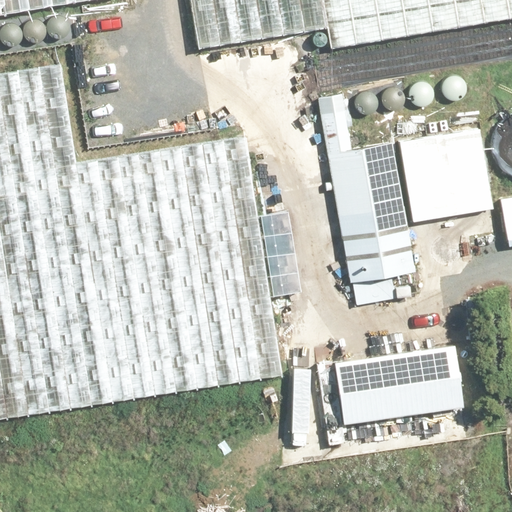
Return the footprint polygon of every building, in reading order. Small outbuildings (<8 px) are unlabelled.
[(0,0),(0,28),(110,11),(108,0),(0,0)] [(511,0),(186,0),(196,54),(299,35),(306,77),(511,40),(511,0)] [(0,78),(0,423),(264,387),(231,148),(81,169),(67,69),(0,78)] [(352,150),(341,95),(315,100),(354,307),(396,299),(392,276),(415,272),(403,207),(425,202),(413,139),(352,150)] [(492,162),(493,164),(496,169),(500,173),(504,176),(509,179),(511,180),(511,119),(508,121),(503,124),(499,127),(496,131),(493,136),(491,142),(490,147),(490,153),(491,158),(492,162)] [(341,425),(462,407),(454,346),(333,364),(314,367),(326,445),(344,442),(341,425)]
